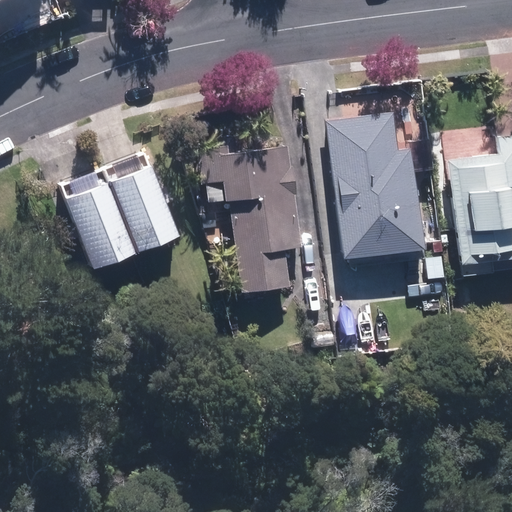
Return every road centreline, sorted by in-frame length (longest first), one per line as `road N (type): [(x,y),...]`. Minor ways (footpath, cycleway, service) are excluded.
road 1 (tertiary): [(242,36),(511,2)]
road 2 (tertiary): [(0,116),(102,73),(242,36)]
